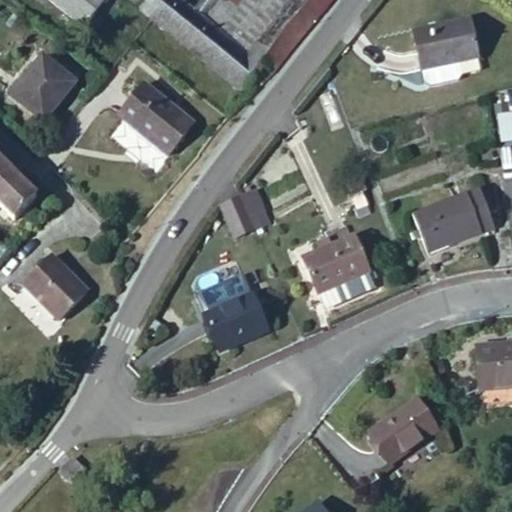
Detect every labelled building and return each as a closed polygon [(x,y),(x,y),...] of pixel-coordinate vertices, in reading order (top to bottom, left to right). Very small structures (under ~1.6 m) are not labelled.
[(49,0),(85,28),(93,17),(106,0),(49,0)] [(243,92),(249,86),(257,93),(278,72),(335,0),(203,0),(193,12),(176,0),(168,0),(152,20),(208,66),(243,92)] [(101,24),(93,17),(85,28),(94,34),(101,24)] [(469,21),(415,34),(422,70),(459,62),(477,57),(478,57),(469,21)] [(12,96),(44,121),(75,82),(61,71),(43,57),(24,81),(20,77),(11,89),(15,92),(12,96)] [(477,57),(459,62),(463,76),(480,72),(477,57)] [(67,62),(61,71),(75,82),(82,73),(67,62)] [(432,88),(459,82),(463,76),(459,62),(422,70),(425,83),(432,88)] [(145,85),(120,116),(168,155),(194,124),(145,85)] [(0,160),(0,204),(15,219),(37,196),(0,160)] [(496,230),(480,189),(414,215),(430,255),(496,230)] [(256,192),(241,198),(250,219),(256,216),(264,212),(256,192)] [(241,198),(222,207),(233,234),(253,225),(250,219),(241,198)] [(256,216),(250,219),(253,225),(256,231),(262,228),(256,216)] [(256,231),(253,225),(233,234),(236,239),(256,231)] [(352,239),(348,231),(329,239),(330,243),(332,247),(352,239)] [(303,259),(319,294),(319,293),(336,286),(369,272),(370,272),(355,238),(352,239),(332,247),(330,243),(321,246),(323,252),(303,259)] [(51,258),(25,286),(61,319),(87,292),(51,258)] [(369,272),(336,286),(342,300),(370,289),(371,291),(380,287),(376,278),(373,280),(369,272)] [(336,286),(319,293),(326,307),(342,300),(336,286)] [(268,331),(252,297),(204,317),(220,353),(268,331)] [(511,347),(478,349),(481,389),(511,387),(511,347)] [(469,397),(468,384),(457,384),(458,398),(469,397)] [(416,403),(369,435),(389,465),(437,432),(416,403)] [(60,473),(76,487),(89,473),(73,459),(62,470),(60,473)] [(353,490),(357,496),(367,489),(363,483),(353,490)]
